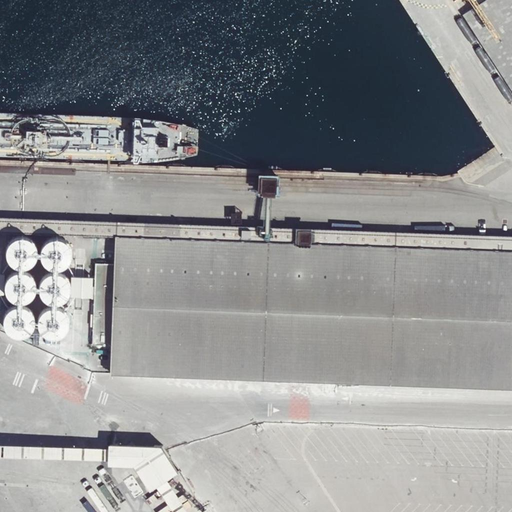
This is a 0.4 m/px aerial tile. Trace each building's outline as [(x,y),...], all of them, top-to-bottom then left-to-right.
[(511,0),(485,0),(464,14),(511,88),(511,0)] [(35,244),(33,240),(30,236),(26,234),(21,233),(16,234),(12,236),(8,240),(6,244),(5,250),(7,255),(10,259),(14,262),(19,264),(24,263),(29,261),(33,258),(35,254),(36,249),(35,244)] [(71,245),(68,240),(65,237),(61,235),(56,234),(51,234),(47,236),(43,240),(41,245),(40,250),(42,255),(45,260),(49,263),(54,264),(59,264),(64,262),(68,258),(70,254),(71,249),(71,245)] [(511,249),(115,236),(114,264),(110,345),(110,373),(511,388),(511,249)] [(93,343),(110,345),(114,264),(96,263),(93,343)] [(34,277),(32,273),(29,270),(24,267),(20,266),(15,267),(11,269),(7,273),(5,278),(4,283),(5,288),(8,292),(13,295),(18,297),(23,297),(28,294),(31,291),(34,287),(35,282),(34,277)] [(69,279),(67,274),(63,271),(59,269),(54,268),(49,268),(45,270),(41,274),(39,279),(39,284),(40,289),(43,294),(47,297),(52,298),(58,298),(62,296),(66,292),(68,288),(69,284),(69,279)] [(33,312),(31,308),(28,305),(24,302),(19,301),(14,302),(10,304),(6,308),(4,313),(3,318),(4,323),(7,327),(12,330),(17,332),(22,331),(27,329),(30,326),(33,322),(34,317),(33,312)] [(67,315),(65,310),(62,307),(57,305),(53,304),(48,304),(43,306),(40,310),(37,315),(37,320),(38,325),(41,330),(45,333),(50,334),(56,334),(61,332),(64,328),(67,324),(67,320),(67,315)] [(107,449),(103,449),(0,445),(0,456),(108,460),(108,464),(142,465),(152,482),(156,480),(177,511),(191,511),(166,473),(169,471),(151,443),(108,442),(107,449)]
